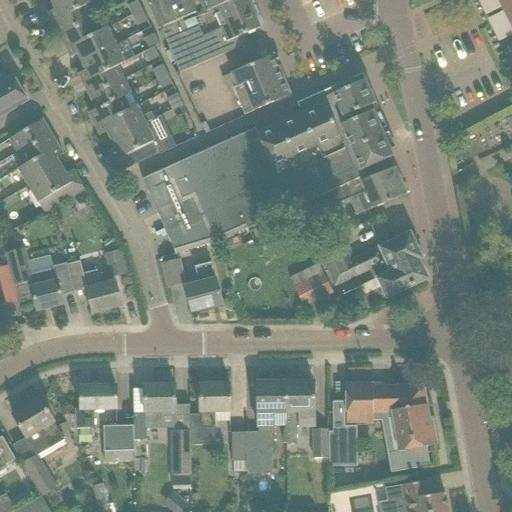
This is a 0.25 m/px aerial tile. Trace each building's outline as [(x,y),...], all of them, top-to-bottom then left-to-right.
[(47,13),(52,22),(93,2),(92,0),(53,0),(51,1),(55,9),(47,13)] [(148,0),(151,6),(161,31),(234,0),(148,0)] [(260,28),(258,25),(260,24),(258,18),(256,19),(253,13),(257,12),(251,0),(234,0),(161,31),(180,73),(246,45),(246,44),(241,46),(238,37),(247,33),(248,35),(255,32),(254,31),(260,28)] [(511,0),(499,0),(511,25),(511,0)] [(127,6),(132,16),(143,11),(138,1),(127,6)] [(52,22),(58,35),(92,18),(85,6),(93,2),(52,22)] [(143,11),(132,16),(137,27),(148,21),(143,11)] [(58,35),(65,49),(106,29),(106,27),(98,31),(92,18),(58,35)] [(77,54),(81,62),(115,46),(106,29),(65,49),(70,58),(77,54)] [(143,39),(148,50),(149,50),(154,48),(159,45),(154,34),(143,39)] [(78,74),(82,82),(123,62),(115,46),(81,62),(85,70),(78,74)] [(149,50),(148,50),(143,52),(148,62),(159,57),(154,48),(149,50)] [(288,97),(276,67),(271,56),(266,58),(249,65),(231,73),(237,87),(233,89),(244,115),(288,97)] [(82,82),(90,99),(124,83),(120,76),(115,67),(123,63),(123,62),(82,82)] [(152,70),(157,80),(167,74),(163,65),(152,70)] [(167,74),(157,80),(162,89),(172,84),(167,74)] [(0,115),(27,100),(13,77),(0,85),(0,115)] [(142,180),(175,254),(221,241),(366,176),(363,169),(392,156),(375,117),(380,114),(364,80),(142,180)] [(90,99),(95,110),(122,97),(123,98),(130,94),(124,83),(90,99)] [(167,100),(172,111),(183,105),(177,94),(167,100)] [(88,113),(95,127),(137,107),(136,106),(129,110),(123,98),(122,97),(95,110),(88,113)] [(183,105),(172,111),(175,117),(186,112),(183,105)] [(107,133),(111,141),(152,120),(152,121),(155,119),(151,112),(142,117),(137,107),(95,127),(100,136),(107,133)] [(17,153),(50,133),(42,120),(25,130),(8,139),(17,153)] [(152,120),(111,141),(115,149),(108,152),(118,173),(157,153),(158,155),(166,152),(152,121),(152,120)] [(58,146),(50,133),(17,153),(24,165),(25,166),(58,146)] [(17,169),(28,186),(61,167),(56,159),(63,155),(58,146),(25,166),(24,165),(17,169)] [(61,167),(28,186),(38,203),(45,213),(84,190),(72,170),(65,174),(61,167)] [(315,218),(340,206),(338,204),(349,199),(356,215),(370,210),(406,195),(394,168),(376,175),(360,182),(359,180),(331,192),(284,213),(296,239),(319,229),(315,218)] [(376,280),(418,260),(421,258),(409,233),(391,242),(349,261),(341,244),(319,255),(334,288),(371,270),(376,280)] [(15,236),(2,239),(5,253),(18,250),(15,236)] [(5,253),(12,280),(13,280),(19,303),(34,300),(37,311),(63,305),(61,296),(61,295),(61,294),(60,295),(54,269),(32,275),(25,248),(18,250),(5,253)] [(105,254),(112,278),(126,274),(120,250),(105,254)] [(178,260),(175,254),(161,258),(162,264),(168,287),(184,283),(178,260)] [(418,260),(376,280),(360,287),(365,297),(370,306),(427,279),(418,260)] [(194,268),(198,283),(184,287),(191,313),(222,305),(211,263),(194,268)] [(0,268),(0,298),(1,303),(15,300),(10,281),(7,267),(0,268)] [(82,274),(92,314),(121,307),(115,281),(100,285),(96,271),(82,274)] [(332,292),(323,274),(294,289),(303,307),(332,292)] [(144,413),(133,413),(133,440),(147,440),(147,429),(160,428),(160,406),(175,405),(174,385),(171,385),(168,381),(160,381),(158,385),(143,386),(144,413)] [(299,385),(285,385),(286,426),(286,443),(297,443),(296,427),(298,427),(314,427),(313,383),(299,383),(299,385)] [(271,384),(256,384),(257,404),(257,428),(258,428),(258,433),(271,433),(273,433),(272,426),(286,426),(285,385),(271,386),(271,384)] [(372,417),(382,416),(381,387),(381,384),(346,385),(346,424),(373,423),(372,417)] [(201,415),(190,415),(189,415),(189,428),(189,445),(191,445),(215,445),(215,428),(214,428),(213,412),(229,412),(230,405),(229,385),(199,385),(200,412),(201,415)] [(116,410),(116,386),(80,387),(80,409),(76,409),(76,415),(63,415),(70,429),(77,429),(93,429),(93,410),(116,410)] [(381,387),(382,416),(392,415),(398,452),(389,453),(393,471),(429,464),(426,447),(436,446),(434,435),(437,435),(434,422),(432,422),(431,418),(428,418),(426,407),(427,407),(426,405),(423,386),(381,387)] [(37,456),(38,455),(64,440),(40,399),(12,415),(37,456)] [(133,428),(104,429),(104,452),(133,452),(133,440),(133,428)] [(173,431),(170,432),(171,474),(171,484),(192,484),(191,473),(191,445),(189,445),(189,428),(172,428),(173,431)] [(313,430),(314,460),(314,484),(328,484),(326,429),(313,430)] [(246,433),(231,432),(232,461),(233,461),(233,473),(246,473),(246,461),(246,433)] [(258,433),(246,433),(246,461),(272,461),(271,433),(258,433)] [(340,433),(340,466),(354,466),(353,433),(340,433)] [(0,472),(8,468),(6,465),(15,460),(2,437),(0,438),(0,472)] [(133,452),(104,452),(104,463),(134,463),(133,452)] [(38,455),(37,456),(22,465),(41,498),(42,497),(58,489),(38,455)] [(411,511),(447,511),(444,493),(430,496),(428,481),(408,484),(400,486),(384,489),(387,504),(409,500),(411,511)] [(102,484),(91,488),(99,511),(113,511),(114,511),(112,504),(109,505),(102,484)] [(177,495),(167,506),(172,511),(181,511),(188,505),(177,495)] [(41,498),(16,511),(43,511),(49,509),(42,497),(41,498)]
